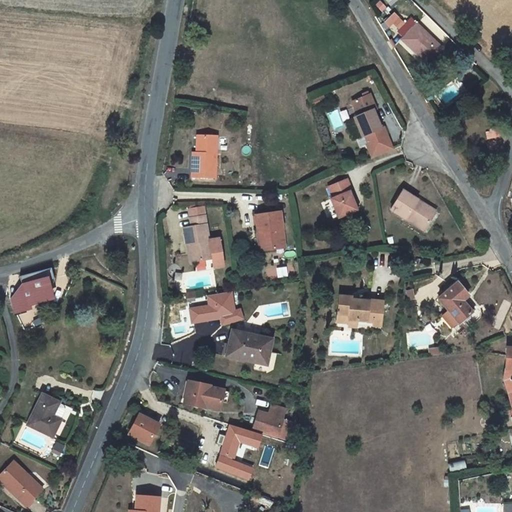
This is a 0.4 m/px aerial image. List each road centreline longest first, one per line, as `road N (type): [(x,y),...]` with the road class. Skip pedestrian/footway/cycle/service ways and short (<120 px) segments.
road 1 (tertiary): [(76,511),(148,316),(140,211)]
road 2 (unclassified): [(477,215),(351,0)]
road 3 (tertiary): [(140,211),(173,0)]
road 4 (unknown): [(2,272),(22,362),(20,386),(0,423)]
road 5 (unclassified): [(0,272),(140,211)]
road 6 (residential): [(511,96),(488,61),(419,0)]
